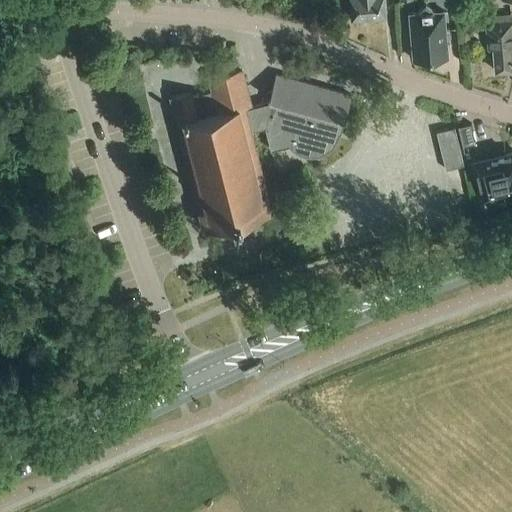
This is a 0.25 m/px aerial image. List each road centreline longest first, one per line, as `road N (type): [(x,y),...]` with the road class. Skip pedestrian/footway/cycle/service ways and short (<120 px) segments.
road 1 (residential): [(57,7),(290,32),(511,113)]
road 2 (tertiary): [(189,382),(57,7)]
road 3 (primary): [(189,382),(511,257)]
road 4 (primary): [(0,471),(189,382)]
